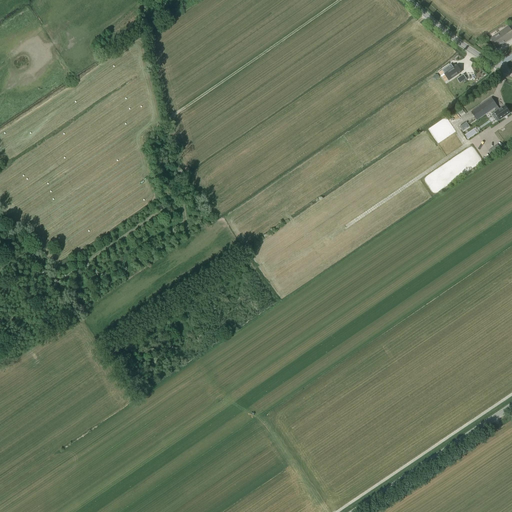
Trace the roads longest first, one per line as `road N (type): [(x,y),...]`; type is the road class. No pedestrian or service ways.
road 1 (track): [(190,239),(156,128),(339,0)]
road 2 (tertiary): [(354,511),(511,405)]
road 3 (track): [(346,226),(470,141)]
road 4 (tertiary): [(511,73),(408,0)]
